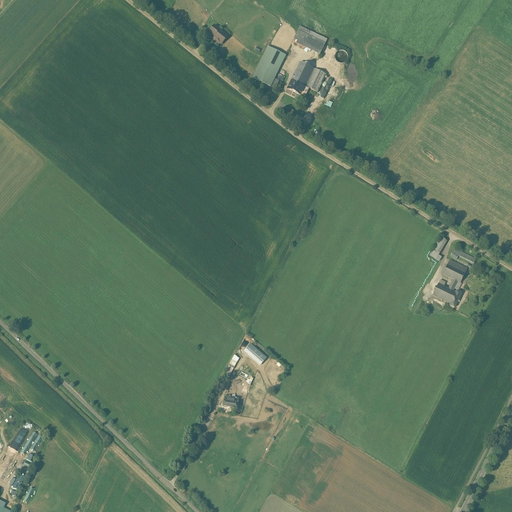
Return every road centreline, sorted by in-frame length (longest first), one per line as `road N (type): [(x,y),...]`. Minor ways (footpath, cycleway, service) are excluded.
road 1 (unclassified): [(130,0),(298,135),(511,267)]
road 2 (residential): [(196,511),(0,323)]
